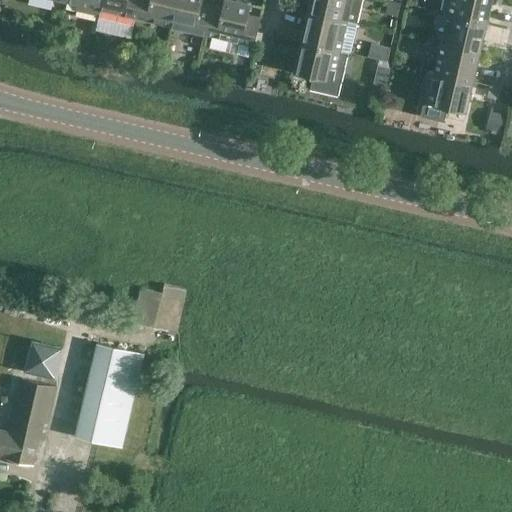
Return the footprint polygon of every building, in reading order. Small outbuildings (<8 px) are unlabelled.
[(99,15),(102,0),(65,0),(66,1),(77,3),(75,9),(99,15)] [(136,17),(139,0),(102,0),(99,15),(96,29),(131,37),(136,17)] [(171,25),(176,0),(139,0),(136,17),(171,25)] [(202,0),(176,0),(171,25),(206,34),(212,6),(202,4),(202,0)] [(224,0),(222,9),(212,6),(206,34),(203,45),(252,57),(254,45),(261,18),(248,15),(251,3),(238,0),(224,0)] [(362,0),(311,0),(309,12),(357,23),(362,0)] [(492,0),(445,0),(442,12),(448,13),(487,22),(492,0)] [(385,16),(397,19),(400,4),(389,1),(385,16)] [(350,52),(357,23),(309,12),(302,41),(340,50),(348,52),(350,52)] [(480,52),(487,22),(448,13),(441,43),(480,52)] [(57,38),(55,48),(65,51),(67,41),(57,38)] [(348,52),(340,50),(302,41),(295,71),(313,76),(310,88),(338,95),(348,52)] [(473,81),(480,52),(441,43),(435,72),(473,81)] [(118,48),(115,61),(125,63),(128,50),(118,48)] [(128,50),(125,63),(135,66),(138,53),(128,50)] [(398,50),(395,61),(406,63),(408,53),(398,50)] [(377,65),(373,85),(387,88),(391,68),(390,68),(377,65)] [(473,81),(435,72),(429,71),(422,101),(466,111),(473,81)] [(493,128),(505,131),(508,116),(496,114),(493,128)] [(137,297),(133,318),(177,329),(185,289),(163,286),(158,303),(137,297)] [(25,370),(55,377),(62,347),(32,340),(25,370)] [(97,341),(76,435),(122,446),(144,352),(97,341)] [(0,428),(0,453),(8,455),(8,456),(33,462),(39,438),(44,440),(56,385),(21,377),(9,430),(0,428)]
